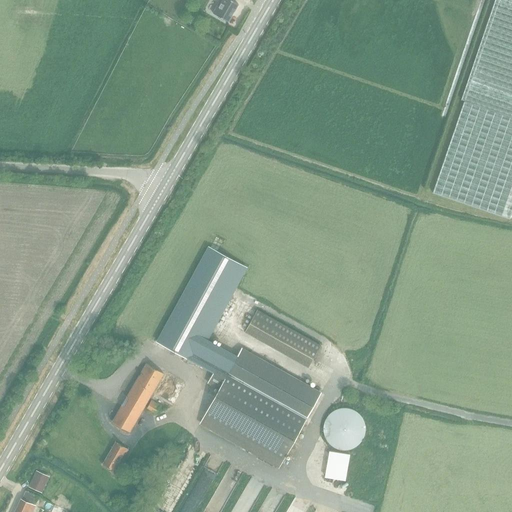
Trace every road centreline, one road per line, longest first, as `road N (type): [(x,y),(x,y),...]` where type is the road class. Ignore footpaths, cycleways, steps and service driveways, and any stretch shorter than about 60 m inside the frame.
road 1 (unknown): [(58,369),(92,393),(133,355),(156,357),(173,375),(179,427),(348,509)]
road 2 (secondary): [(0,470),(162,190)]
road 3 (secondary): [(162,190),(272,0)]
road 4 (unclassified): [(162,190),(125,173),(0,166)]
